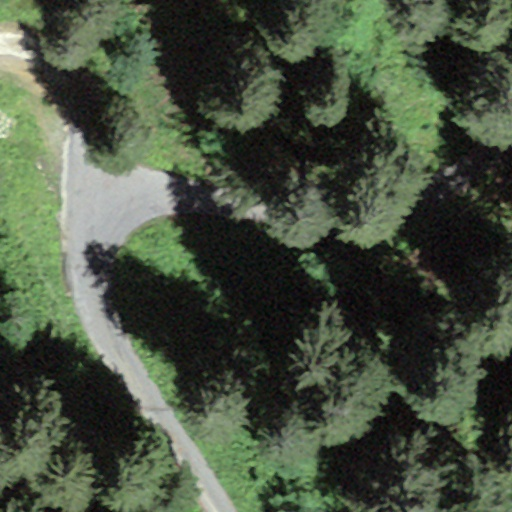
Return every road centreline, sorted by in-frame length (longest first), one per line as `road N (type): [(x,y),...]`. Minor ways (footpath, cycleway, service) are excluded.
road 1 (track): [(219,511),(112,347),(90,288),(100,240),(117,218),(153,199),(326,219),(381,215),(440,188),(511,137)]
road 2 (track): [(0,42),(39,51),(59,73),(117,218)]
